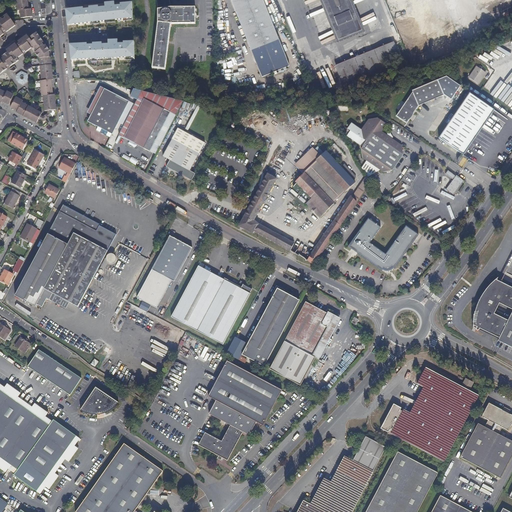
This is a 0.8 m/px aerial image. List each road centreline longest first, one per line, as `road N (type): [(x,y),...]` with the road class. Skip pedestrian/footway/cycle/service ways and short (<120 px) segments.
road 1 (residential): [(390,313),(293,267),(75,140)]
road 2 (secondary): [(251,506),(404,341)]
road 3 (secondary): [(389,330),(241,496)]
road 4 (secondary): [(511,166),(410,304)]
road 5 (unknown): [(511,231),(455,317),(464,330),(511,353)]
road 6 (unknown): [(291,0),(308,45),(326,52),(371,33),(382,18),(379,0)]
road 7 (secondary): [(424,315),(511,192)]
road 8 (residential): [(57,0),(75,140)]
road 9 (residential): [(60,142),(0,258)]
